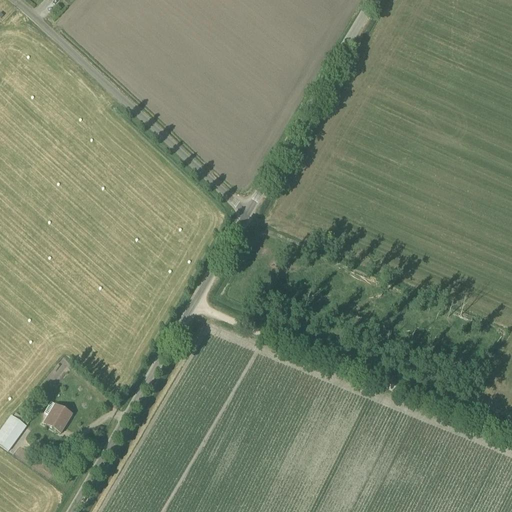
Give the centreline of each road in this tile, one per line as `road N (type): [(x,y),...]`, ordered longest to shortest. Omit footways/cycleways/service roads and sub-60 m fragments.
road 1 (track): [(193,305),(511,437)]
road 2 (unclassified): [(72,511),(245,215)]
road 3 (unclassified): [(245,215),(13,0)]
road 4 (unclassified): [(245,215),(371,0)]
